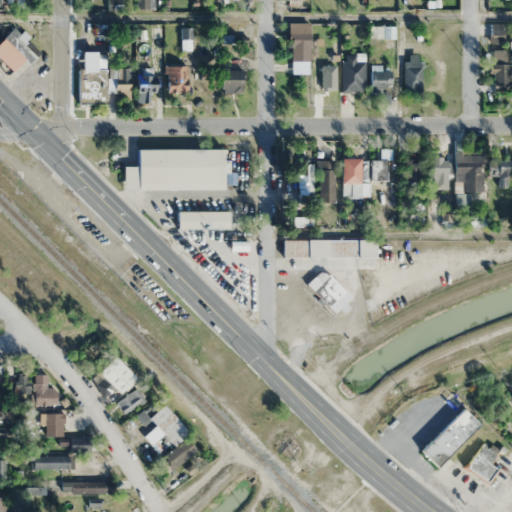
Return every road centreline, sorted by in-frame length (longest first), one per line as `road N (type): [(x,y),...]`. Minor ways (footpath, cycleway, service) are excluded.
road 1 (secondary): [(0,97),(265,362),(429,511)]
road 2 (residential): [(60,127),(511,122)]
road 3 (residential): [(268,0),(265,362)]
road 4 (residential): [(0,301),(67,369),(151,497)]
road 5 (tertiary): [(62,0),(60,127)]
road 6 (residential): [(469,0),(474,122)]
